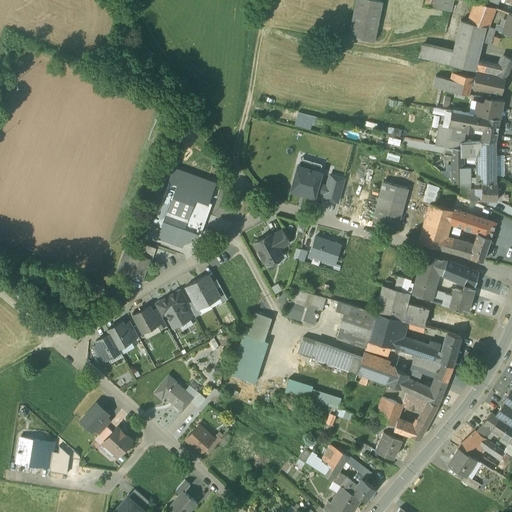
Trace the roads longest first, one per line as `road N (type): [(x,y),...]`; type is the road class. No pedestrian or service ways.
road 1 (residential): [(511,275),(280,208),(55,341),(157,432)]
road 2 (residential): [(511,326),(453,422),(378,511)]
road 3 (track): [(280,208),(237,164),(260,24)]
road 4 (track): [(237,164),(127,0)]
road 5 (track): [(260,24),(387,47),(421,40),(450,48)]
road 6 (residential): [(157,432),(102,489),(8,475)]
